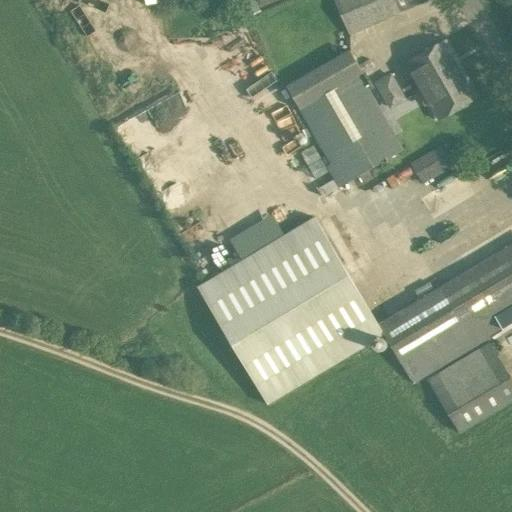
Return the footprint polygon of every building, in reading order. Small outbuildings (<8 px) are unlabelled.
[(333,0),(339,13),(328,18),(335,34),(346,28),(350,36),(430,0),(333,0)] [(421,92),(462,68),(447,40),(397,69),(405,83),(413,78),(421,92)] [(324,197),(338,189),(404,150),(361,77),(364,74),(349,51),(286,87),(330,165),(326,167),(333,180),(319,189),(324,197)] [(479,97),(462,68),(421,92),(438,121),(479,97)] [(440,146),(410,164),(431,199),(461,181),(440,146)] [(313,220),(200,289),(199,288),(190,294),(194,300),(202,296),(269,405),(383,336),(414,383),(425,377),(487,339),(505,329),(496,315),(511,305),(511,244),(378,326),(313,220)] [(511,401),(511,381),(489,343),(426,381),(458,433),(511,401)]
